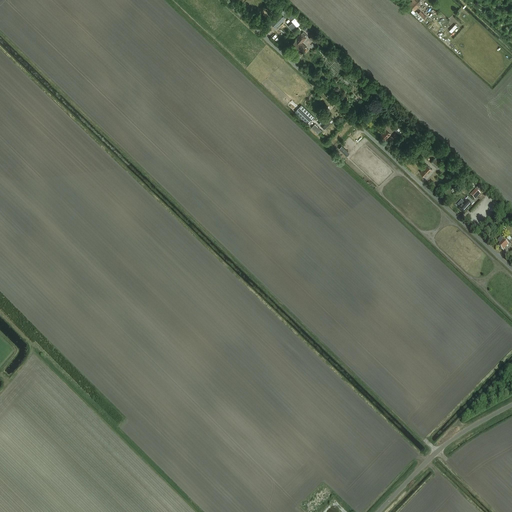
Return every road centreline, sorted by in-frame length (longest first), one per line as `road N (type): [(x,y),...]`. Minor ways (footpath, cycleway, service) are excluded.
road 1 (unclassified): [(511,270),(224,0)]
road 2 (unclassified): [(382,511),(431,458),(511,409)]
